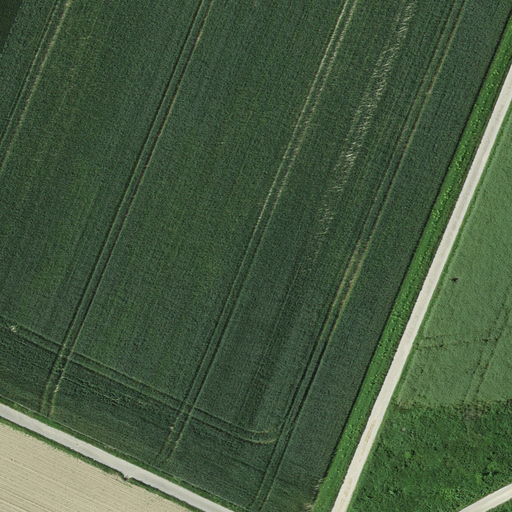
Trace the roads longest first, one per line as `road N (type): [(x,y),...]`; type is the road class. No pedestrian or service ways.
road 1 (track): [(0,409),(218,511),(473,511),(511,491)]
road 2 (track): [(511,86),(340,511)]
